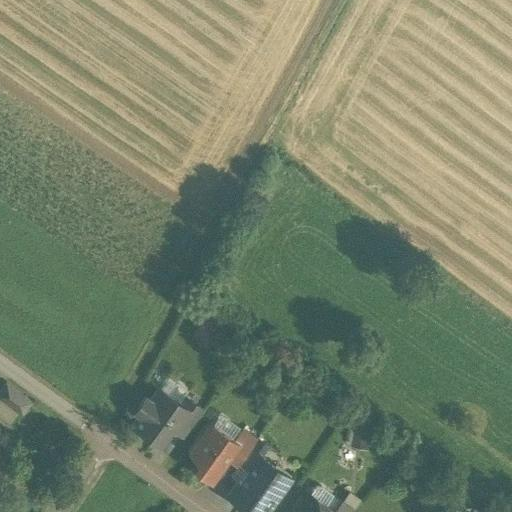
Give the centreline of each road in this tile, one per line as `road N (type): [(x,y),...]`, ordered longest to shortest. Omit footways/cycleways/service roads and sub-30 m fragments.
road 1 (track): [(347,0),(103,437)]
road 2 (residential): [(103,437),(0,363)]
road 3 (residential): [(203,511),(103,437)]
